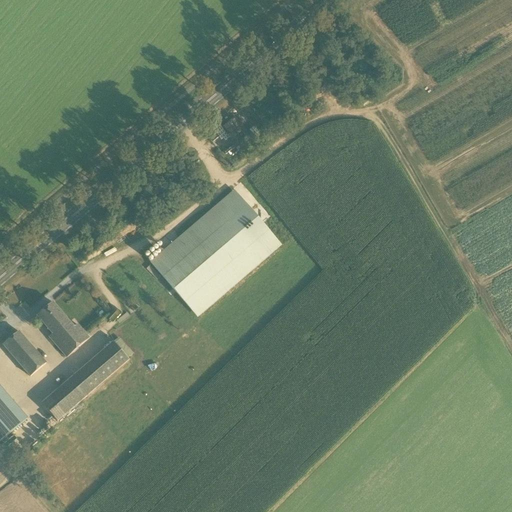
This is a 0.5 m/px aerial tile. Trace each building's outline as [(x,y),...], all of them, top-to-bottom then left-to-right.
[(196,320),(283,246),(233,191),(149,264),(196,320)] [(78,325),(74,328),(53,303),(37,317),(53,335),(49,338),(67,358),(89,339),(78,325)] [(3,346),(17,362),(30,377),(46,364),(19,332),(3,346)] [(112,342),(41,403),(57,422),(128,361),(112,342)] [(0,442),(27,419),(0,387),(0,442)]
